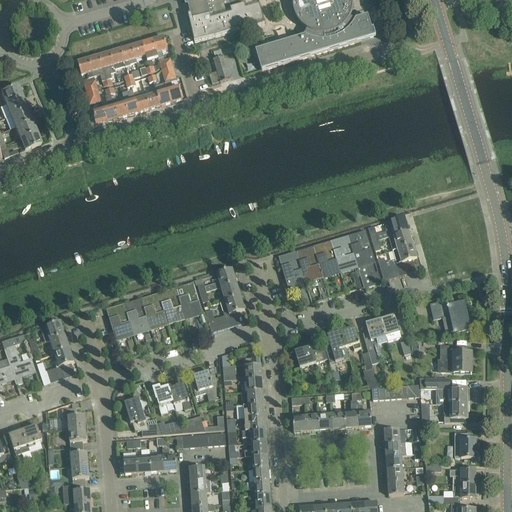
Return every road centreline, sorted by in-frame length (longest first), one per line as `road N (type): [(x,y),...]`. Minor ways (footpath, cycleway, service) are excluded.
road 1 (tertiary): [(507,273),(496,207),(433,0)]
road 2 (residential): [(196,106),(394,50),(407,39),(400,0)]
road 3 (residential): [(272,337),(507,273)]
road 4 (tertiary): [(507,463),(507,273)]
road 5 (residential): [(103,385),(272,337)]
road 6 (residential): [(284,511),(272,337)]
road 7 (residential): [(111,511),(103,385)]
road 8 (residential): [(75,141),(196,106)]
